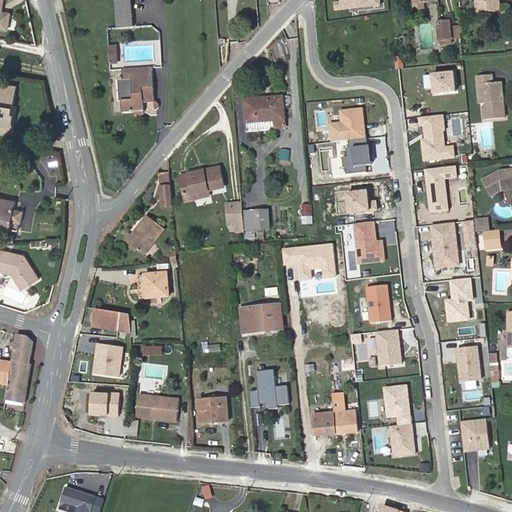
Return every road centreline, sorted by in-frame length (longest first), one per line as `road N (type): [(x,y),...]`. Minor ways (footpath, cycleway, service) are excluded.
road 1 (residential): [(441,501),(445,466),(395,105),(377,84),(336,83),(318,71),(310,20),(298,2)]
road 2 (tertiary): [(441,501),(339,480),(39,448)]
road 3 (unclassified): [(90,216),(132,188),(298,2)]
road 4 (secondary): [(90,216),(45,0)]
road 5 (secondary): [(64,336),(90,216)]
